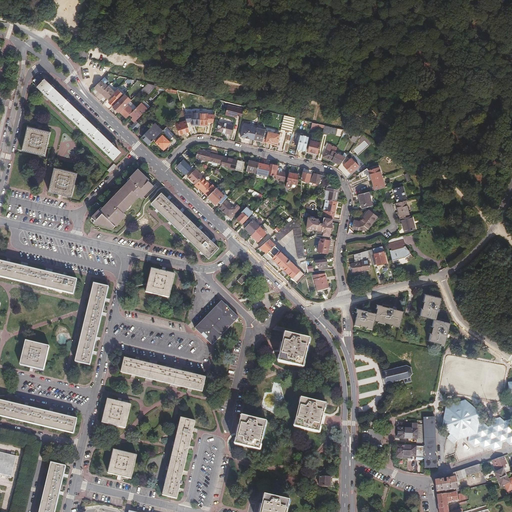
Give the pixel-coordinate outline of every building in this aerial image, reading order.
[(86,61),(89,53),(79,50),(76,58),(86,61)] [(112,149),(113,148),(111,146),(110,147),(97,134),(98,133),(96,131),(95,132),(82,119),(83,118),(81,116),(80,118),(67,104),(68,103),(65,101),(64,102),(52,90),(53,89),(51,87),(50,88),(38,76),(33,81),(38,87),(37,88),(112,161),(118,155),(112,149)] [(102,81),(95,89),(102,95),(102,94),(109,100),(114,95),(116,93),(109,87),(109,88),(102,81)] [(158,87),(148,84),(145,88),(141,92),(143,94),(146,91),(150,95),(155,89),(158,87)] [(114,107),(126,94),(120,88),(116,93),(114,95),(116,97),(110,103),(114,107)] [(139,94),(132,88),(127,93),(134,99),(139,94)] [(137,109),(131,102),(121,113),(127,119),(129,117),(137,109)] [(136,122),(148,109),(142,103),(137,109),(129,117),(131,120),(133,119),(136,122)] [(226,115),(235,117),(236,115),(237,116),(241,117),(243,109),(232,107),(232,109),(227,108),(226,115)] [(209,125),(211,113),(198,110),(197,115),(200,116),(198,123),(209,125)] [(295,119),(284,116),(281,131),(287,133),(292,134),(295,119)] [(137,122),(132,127),(136,131),(141,125),(137,122)] [(231,135),(233,126),(219,123),(217,131),(227,134),(231,135)] [(155,124),(154,125),(162,133),(163,131),(155,124)] [(150,146),(162,133),(154,125),(145,136),(147,138),(144,141),(150,146)] [(178,125),(172,132),(175,135),(177,137),(183,130),(178,125)] [(241,137),(245,138),(250,139),(254,140),(257,128),(244,125),(241,137)] [(338,129),(325,125),(323,132),(328,133),(328,132),(337,134),(338,129)] [(167,127),(163,131),(171,139),(175,135),(172,132),(167,127)] [(23,151),(44,156),(49,133),(28,128),(23,151)] [(265,130),(257,128),(254,140),(263,142),(265,130)] [(269,132),(266,143),(271,144),(272,142),(278,144),(280,135),(269,132)] [(355,142),(361,134),(355,132),(351,140),(355,142)] [(300,135),(297,150),(305,152),(309,137),(300,135)] [(163,137),(157,143),(164,151),(170,144),(163,137)] [(308,152),(317,155),(320,144),(311,141),(308,152)] [(323,155),(332,160),(335,152),(337,148),(328,143),(326,147),(327,148),(323,155)] [(207,152),(199,150),(197,159),(209,161),(211,153),(211,152),(208,151),(207,152)] [(217,153),(211,152),(211,153),(209,161),(222,164),(224,157),(217,156),(217,153)] [(332,160),(340,165),(347,155),(344,153),(342,156),(335,152),(332,160)] [(245,162),(224,157),(222,164),(221,166),(230,168),(229,169),(243,172),(245,162)] [(189,172),(193,168),(184,159),(178,165),(186,172),(187,171),(189,172)] [(351,160),(342,166),(349,175),(357,169),(351,160)] [(249,161),(247,171),(257,173),(259,163),(249,161)] [(277,169),(278,166),(270,164),(270,166),(269,171),(268,175),(275,176),(275,179),(285,181),(287,171),(277,169)] [(110,175),(116,168),(113,165),(107,172),(110,175)] [(369,171),(371,179),(381,176),(379,167),(369,171)] [(141,199),(153,186),(147,181),(148,180),(137,168),(129,177),(130,178),(120,189),(120,190),(110,200),(109,199),(99,210),(97,209),(90,216),(93,219),(92,223),(113,228),(125,215),(123,213),(138,197),(141,199)] [(51,189),(72,194),(76,174),(55,169),(51,189)] [(202,178),(195,171),(188,178),(195,185),(196,185),(202,178)] [(311,173),(303,172),(302,179),(302,180),(309,181),(311,173)] [(299,175),(290,173),(287,186),(296,188),(299,175)] [(314,173),(309,184),(311,184),(312,183),(315,184),(317,183),(318,181),(321,182),(324,177),(314,173)] [(381,176),(371,179),(373,187),(383,184),(381,176)] [(209,184),(202,178),(196,185),(202,191),(209,184)] [(209,184),(202,191),(208,197),(216,189),(212,185),(211,187),(209,184)] [(325,200),(325,202),(335,201),(337,190),(334,189),(335,186),(327,184),(324,200),(325,200)] [(391,189),(395,203),(403,201),(405,201),(401,187),(391,189)] [(71,197),(72,194),(51,189),(50,192),(71,197)] [(223,196),(216,189),(208,197),(212,201),(216,205),(218,203),(220,205),(225,200),(226,198),(224,195),(223,196)] [(251,194),(259,199),(261,195),(253,190),(251,194)] [(367,193),(357,195),(360,208),(370,205),(367,193)] [(208,259),(219,248),(163,194),(152,205),(208,259)] [(232,212),(234,215),(240,209),(237,206),(234,209),(225,200),(220,205),(218,207),(228,216),(232,212)] [(332,218),(336,202),(334,202),(335,201),(325,202),(325,203),(328,204),(328,205),(326,205),(325,208),(324,207),(322,216),(323,216),(332,218)] [(405,208),(403,201),(395,203),(394,204),(396,211),(405,208)] [(405,208),(396,211),(398,219),(399,219),(408,217),(405,208)] [(375,216),(374,216),(368,211),(368,210),(359,220),(358,220),(353,218),(351,228),(357,230),(366,228),(375,216)] [(242,214),(237,219),(242,224),(247,218),(242,214)] [(328,237),(332,218),(323,216),(322,222),(318,222),(318,219),(309,218),(307,227),(315,229),(314,235),(328,237)] [(408,217),(399,219),(402,232),(414,230),(410,216),(408,217)] [(296,222),(293,218),(284,226),(276,232),(274,234),(276,236),(277,235),(280,239),(292,229),(297,256),(304,255),(301,238),(300,226),(296,222)] [(245,228),(252,235),(259,228),(260,227),(253,220),(245,228)] [(282,222),(273,229),(276,232),(284,226),(282,222)] [(259,228),(252,235),(258,241),(265,234),(259,228)] [(388,240),(386,241),(387,246),(389,246),(390,249),(388,249),(392,263),(397,261),(396,258),(403,256),(405,259),(410,255),(403,245),(401,245),(401,243),(403,243),(401,236),(397,237),(396,237),(393,238),(390,239),(388,240)] [(328,240),(322,238),(319,238),(319,241),(318,241),(316,251),(326,252),(328,240)] [(295,282),(303,275),(278,251),(271,257),(292,277),(291,278),(295,282)] [(366,251),(354,254),(352,255),(353,263),(351,264),(351,271),(364,269),(368,269),(366,251)] [(374,257),(370,257),(372,265),(385,262),(382,251),(373,253),(374,257)] [(325,258),(314,259),(315,264),(317,264),(317,268),(326,267),(325,258)] [(0,278),(73,295),(76,281),(0,263),(0,278)] [(147,284),(145,294),(168,299),(173,275),(150,270),(147,284)] [(323,275),(322,273),(312,276),(316,289),(327,286),(324,275),(323,275)] [(236,283),(240,287),(245,282),(240,278),(236,283)] [(93,284),(75,362),(89,365),(107,288),(93,284)] [(440,345),(444,346),(449,324),(435,321),(440,300),(426,296),(424,303),(422,311),(420,317),(431,320),(435,321),(433,328),(431,336),(429,342),(440,345)] [(213,346),(238,320),(222,304),(196,330),(213,346)] [(376,315),(358,311),(355,326),(372,330),(374,322),(399,328),(403,313),(378,307),(376,315)] [(309,338),(285,332),(278,361),(303,367),(309,338)] [(19,365),(42,371),(47,347),(24,342),(19,365)] [(124,359),(121,373),(203,392),(206,378),(124,359)] [(382,371),(381,371),(382,375),(383,378),(383,379),(384,385),(385,384),(388,383),(388,384),(389,384),(389,383),(392,382),(392,383),(394,383),(393,382),(396,381),(396,382),(401,381),(401,380),(404,380),(405,383),(411,382),(410,376),(412,374),(413,374),(413,373),(412,373),(411,368),(412,368),(411,367),(410,368),(407,366),(407,365),(405,365),(405,366),(402,366),(401,366),(401,367),(398,367),(398,366),(393,367),(393,369),(391,369),(390,368),(389,369),(389,370),(386,370),(386,369),(385,369),(385,370),(382,371)] [(273,384),(272,393),(265,392),(262,407),(276,410),(277,401),(280,401),(283,386),(273,384)] [(319,432),(321,423),(323,413),(325,404),(300,398),(294,426),(319,432)] [(102,423),(125,428),(130,405),(107,399),(102,423)] [(465,400),(444,407),(441,428),(456,441),(469,437),(467,442),(474,447),(479,446),(483,449),(489,447),(494,451),(502,448),(503,442),(506,441),(510,445),(511,444),(511,421),(509,420),(504,421),(500,418),(494,421),(492,427),(488,428),(483,424),(478,426),(480,416),(465,400)] [(76,420),(0,401),(0,416),(73,434),(76,420)] [(265,421),(241,415),(234,444),(259,450),(265,421)] [(422,417),(423,468),(435,467),(435,442),(434,417),(422,417)] [(175,443),(163,494),(178,497),(195,422),(181,418),(177,434),(175,443)] [(399,424),(398,439),(416,440),(417,425),(399,424)] [(422,457),(422,448),(397,446),(397,455),(422,457)] [(108,473),(131,478),(136,455),(113,449),(108,473)] [(0,474),(11,477),(16,457),(0,453),(0,474)] [(498,458),(491,460),(494,469),(495,469),(497,471),(493,473),(499,486),(503,484),(506,491),(511,488),(511,478),(511,476),(506,479),(502,468),(505,467),(503,464),(505,463),(502,456),(498,458)] [(50,463),(38,511),(54,511),(65,467),(50,463)] [(480,464),(457,473),(459,479),(467,476),(466,476),(482,470),(480,464)] [(436,491),(436,492),(455,489),(454,479),(455,479),(455,475),(453,475),(445,479),(445,480),(442,480),(434,481),(436,491)] [(319,477),(319,487),(329,487),(329,482),(329,478),(319,477)] [(457,502),(455,492),(449,493),(436,495),(439,511),(460,511),(460,509),(459,509),(449,511),(447,511),(447,503),(457,502)] [(264,495),(259,511),(285,511),(288,501),(264,495)]
